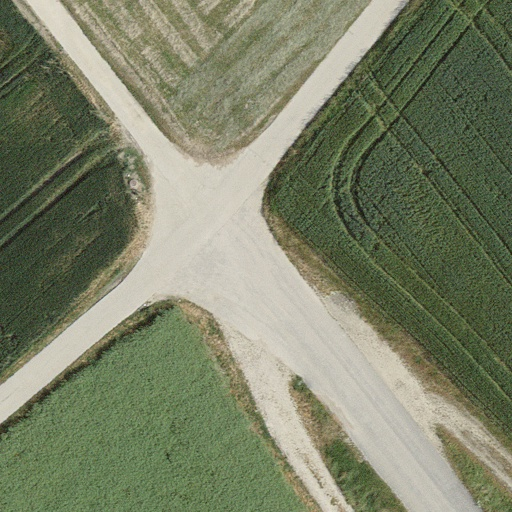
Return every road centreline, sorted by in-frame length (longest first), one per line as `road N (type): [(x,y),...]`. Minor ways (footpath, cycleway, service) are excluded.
road 1 (track): [(438,511),(243,267),(215,214),(47,0)]
road 2 (track): [(243,267),(264,413),(334,511)]
